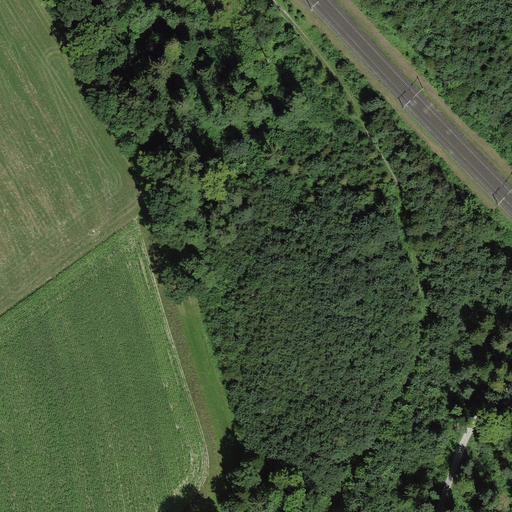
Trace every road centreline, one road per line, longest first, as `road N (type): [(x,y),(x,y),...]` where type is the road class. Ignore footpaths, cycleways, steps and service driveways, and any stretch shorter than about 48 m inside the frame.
road 1 (track): [(327,511),(406,385),(421,337),(419,305),(392,164),(271,0)]
road 2 (track): [(511,387),(467,432),(440,511)]
